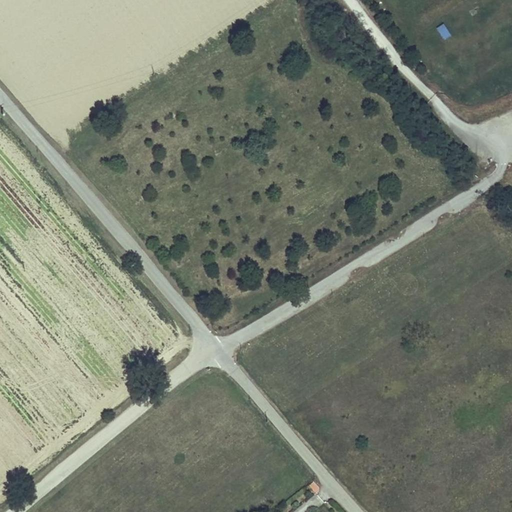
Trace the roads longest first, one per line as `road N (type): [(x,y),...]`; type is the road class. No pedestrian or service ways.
road 1 (unclassified): [(213,350),(489,183),(511,153)]
road 2 (unclassified): [(213,350),(0,92)]
road 3 (unclassified): [(13,511),(213,350)]
road 4 (unclassified): [(357,511),(213,350)]
